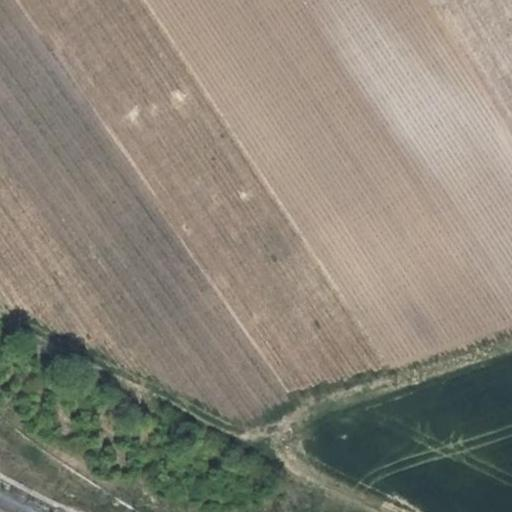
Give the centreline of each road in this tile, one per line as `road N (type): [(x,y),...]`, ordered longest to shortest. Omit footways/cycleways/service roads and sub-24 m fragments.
road 1 (track): [(399,511),(265,444),(312,406),(511,341)]
road 2 (track): [(265,444),(0,310)]
